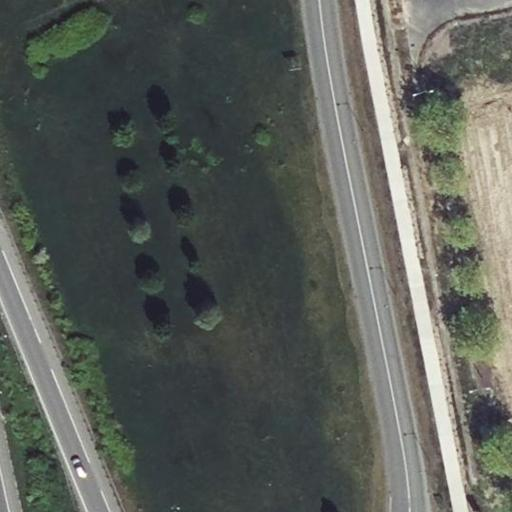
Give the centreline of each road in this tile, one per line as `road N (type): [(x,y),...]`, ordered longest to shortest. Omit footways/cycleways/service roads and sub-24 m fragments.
road 1 (tertiary): [(408,485),(319,0)]
road 2 (trunk): [(98,511),(0,271)]
